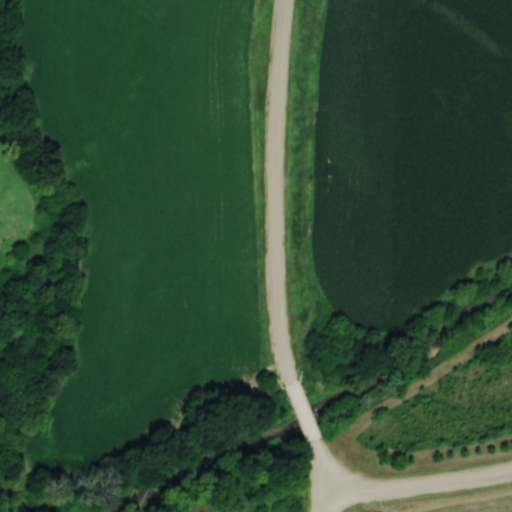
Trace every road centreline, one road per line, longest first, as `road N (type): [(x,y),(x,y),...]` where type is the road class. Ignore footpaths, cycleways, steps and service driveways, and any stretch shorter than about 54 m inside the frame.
road 1 (residential): [(295,379),(277,288),(285,0)]
road 2 (residential): [(511,473),(432,487),(322,488)]
